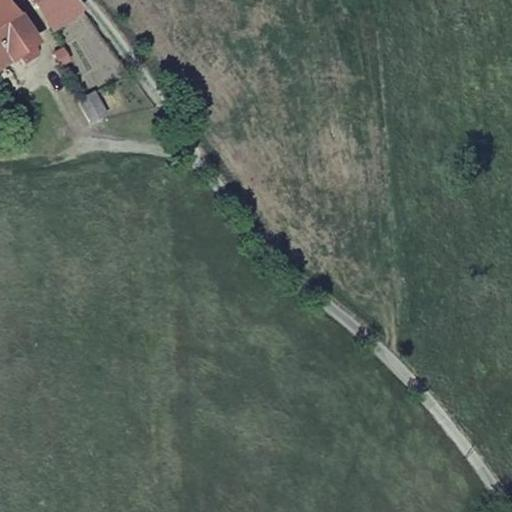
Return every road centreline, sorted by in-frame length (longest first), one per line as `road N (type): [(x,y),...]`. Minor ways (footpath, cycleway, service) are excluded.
road 1 (unclassified): [(511,511),(438,412),(292,276),(194,153)]
road 2 (track): [(194,153),(88,0)]
